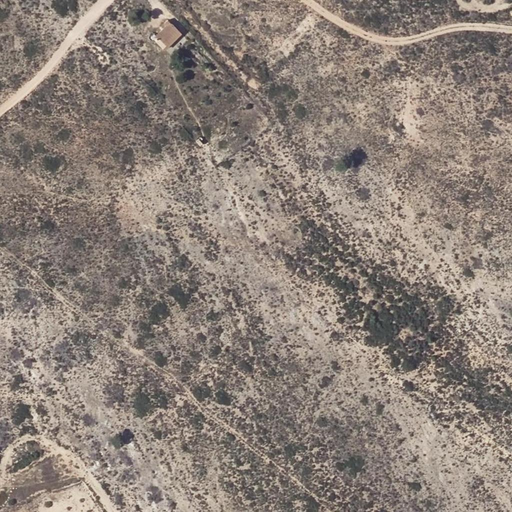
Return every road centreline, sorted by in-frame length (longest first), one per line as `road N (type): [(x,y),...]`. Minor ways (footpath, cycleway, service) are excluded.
road 1 (track): [(310,0),(366,35),(412,42),(460,24),(511,34)]
road 2 (track): [(0,108),(57,65),(115,0)]
